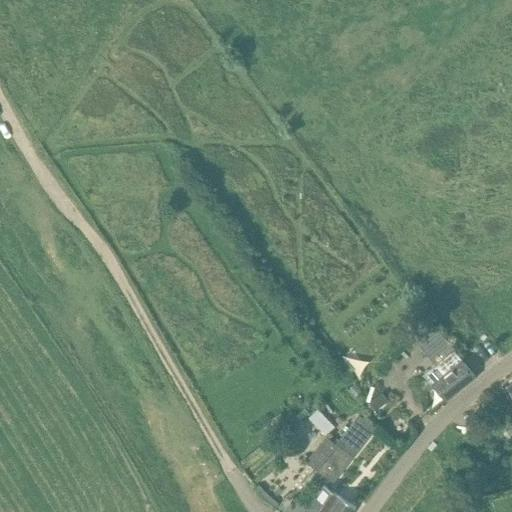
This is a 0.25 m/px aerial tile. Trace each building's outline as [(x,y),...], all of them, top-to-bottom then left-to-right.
[(431,322),(412,337),(435,366),(425,374),(431,382),(433,384),(445,400),(475,376),(462,360),(461,359),(457,353),(431,322)] [(304,409),(297,415),(301,420),(308,414),(304,409)] [(317,409),(308,417),(325,435),(334,427),(317,409)] [(314,469),(334,484),(376,428),(358,414),(335,444),(333,443),(314,469)] [(351,511),(355,506),(339,495),(330,489),(321,483),(320,484),(324,487),(308,509),(305,507),(294,498),(283,511),(351,511)]
